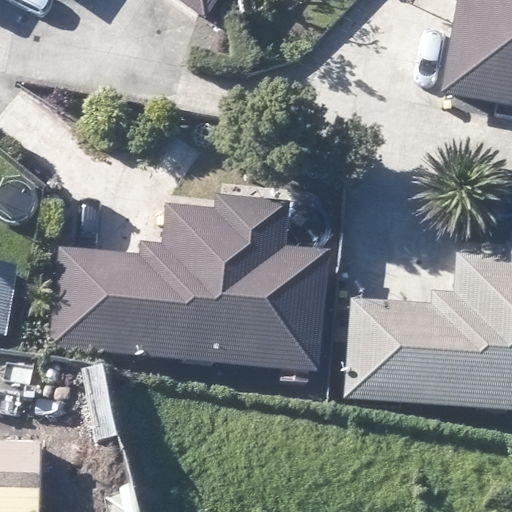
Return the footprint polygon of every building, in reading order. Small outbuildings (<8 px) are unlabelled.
[(172,0),(207,22),(221,0),(172,0)] [(511,0),(449,0),(442,114),(511,118),(511,0)] [(511,262),(457,259),(452,320),(351,313),(344,409),(511,420),(511,262)] [(0,339),(2,340),(15,275),(0,271),(0,339)] [(196,322),(123,312),(120,327),(108,325),(104,359),(190,371),(196,322)] [(61,395),(52,446),(74,450),(83,399),(61,395)] [(0,511),(28,511),(30,450),(0,448),(0,511)]
